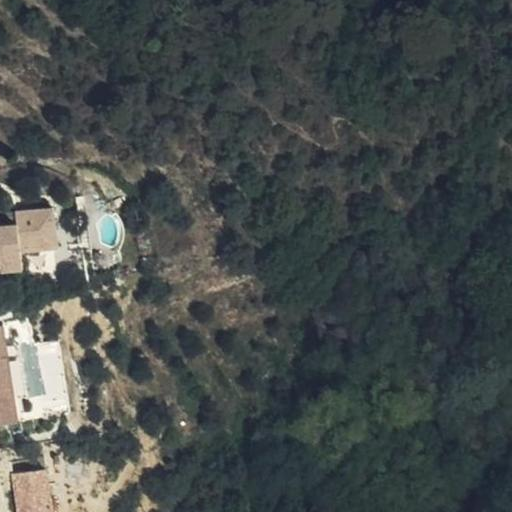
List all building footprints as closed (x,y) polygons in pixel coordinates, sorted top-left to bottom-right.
[(0,267),(26,265),(25,248),(62,245),(57,202),(18,206),(19,221),(0,222),(0,267)] [(51,319),(46,273),(10,276),(11,288),(0,288),(0,339),(21,337),(19,323),(51,319)] [(0,388),(0,413),(31,410),(29,386),(0,388)] [(0,413),(0,425),(32,421),(31,410),(0,413)] [(0,462),(36,459),(32,421),(0,425),(0,462)] [(36,459),(0,462),(0,487),(38,484),(36,459)]
